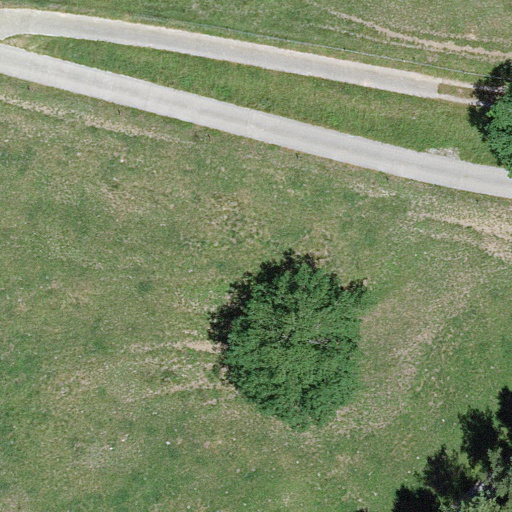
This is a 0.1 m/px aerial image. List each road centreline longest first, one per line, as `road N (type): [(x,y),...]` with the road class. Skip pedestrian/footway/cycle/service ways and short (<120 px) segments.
road 1 (unclassified): [(511,185),(0,57)]
road 2 (track): [(0,19),(511,94)]
